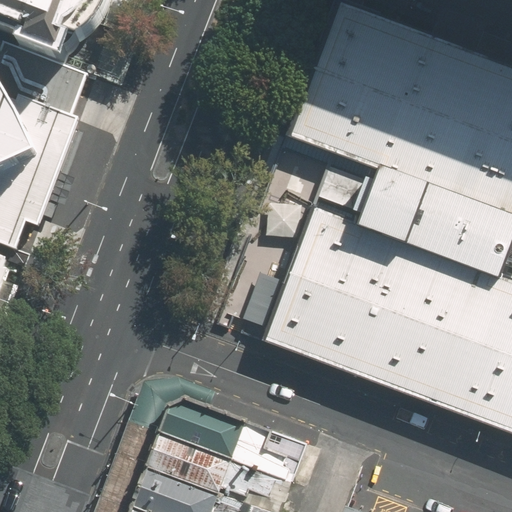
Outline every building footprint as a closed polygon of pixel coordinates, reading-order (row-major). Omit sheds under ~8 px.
[(0,0),(0,40),(21,49),(67,64),(74,41),(82,43),(91,36),(100,28),(108,17),(113,4),(113,0),(0,0)] [(154,0),(113,0),(113,4),(108,17),(100,28),(91,36),(82,43),(74,41),(67,64),(123,85),(154,0)] [(511,65),(452,43),(341,1),(288,138),(386,176),(365,227),(303,203),(252,335),(511,435),(511,65)] [(0,173),(47,189),(63,142),(10,124),(0,100),(0,173)] [(172,399),(159,436),(288,482),(302,445),(172,399)] [(159,436),(145,472),(255,511),(276,511),(288,482),(159,436)] [(255,511),(145,472),(131,509),(139,511),(255,511)]
